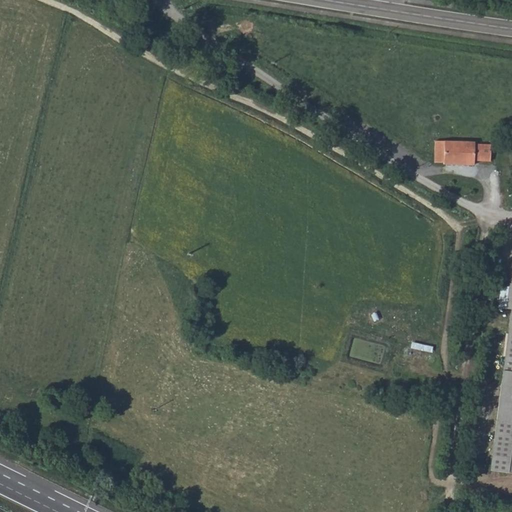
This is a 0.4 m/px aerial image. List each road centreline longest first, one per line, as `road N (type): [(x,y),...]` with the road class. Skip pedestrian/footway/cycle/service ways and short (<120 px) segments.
road 1 (track): [(45,0),(336,145),(458,226),(495,215)]
road 2 (unclassified): [(163,0),(316,116),(454,199),(511,221)]
road 3 (tertiary): [(333,0),(511,29)]
